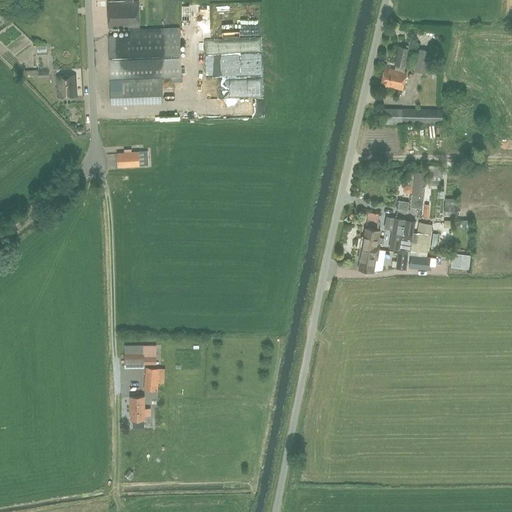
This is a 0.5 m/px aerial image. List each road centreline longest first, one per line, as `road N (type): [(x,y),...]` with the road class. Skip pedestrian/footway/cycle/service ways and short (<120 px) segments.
road 1 (unclassified): [(275,511),(385,0)]
road 2 (track): [(114,328),(108,206),(93,161),(0,236)]
road 3 (unclassified): [(93,161),(87,0)]
